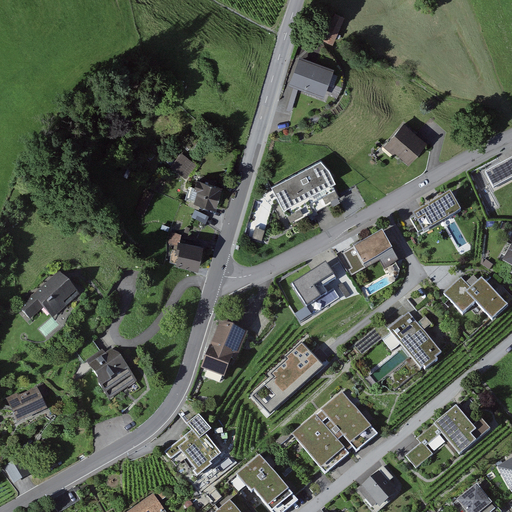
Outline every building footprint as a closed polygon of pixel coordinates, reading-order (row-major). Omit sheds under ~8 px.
[(333,44),(346,17),(333,11),(320,38),(333,44)] [(330,97),(338,70),(301,59),(293,85),(330,97)] [(428,142),(403,124),(387,147),(413,164),(428,142)] [(171,167),(185,178),(196,165),(183,153),(171,167)] [(277,183),(290,209),(343,182),(335,165),(327,158),(277,183)] [(511,161),(486,175),(495,192),(511,182),(511,161)] [(195,202),(220,208),(225,187),(200,181),(195,202)] [(147,214),(153,190),(145,188),(139,212),(147,214)] [(419,237),(465,212),(456,195),(410,219),(419,237)] [(207,220),(209,214),(195,210),(193,217),(207,220)] [(254,226),(250,236),(262,240),(265,230),(254,226)] [(386,232),(358,248),(367,265),(380,258),(386,269),(398,262),(392,251),(396,249),(386,232)] [(177,265),(201,269),(205,245),(181,241),(177,265)] [(328,264),(294,285),(307,307),(321,299),(315,289),(335,276),(328,264)] [(58,275),(21,310),(33,322),(46,309),(54,317),(77,295),(58,275)] [(499,322),(511,308),(511,305),(486,279),(477,288),(466,277),(447,295),(466,315),(479,302),(499,322)] [(409,312),(389,330),(425,370),(445,352),(409,312)] [(222,323),(206,370),(232,379),(248,332),(222,323)] [(314,361),(301,346),(287,359),(288,361),(272,376),(275,380),(254,399),(270,418),(323,371),(314,361)] [(114,348),(88,364),(111,399),(136,383),(114,348)] [(11,404),(19,423),(52,409),(44,390),(11,404)] [(343,392),(320,413),(355,451),(378,430),(343,392)] [(461,407),(421,440),(425,444),(408,458),(418,470),(436,455),(430,448),(447,433),(465,455),(494,431),(486,421),(478,428),(461,407)] [(215,463),(225,454),(210,436),(217,430),(203,415),(190,426),(195,431),(170,453),(176,461),(184,454),(203,477),(217,465),(215,463)] [(317,415),(294,436),(329,474),(351,454),(317,415)] [(261,456),(238,477),(270,511),(276,511),(296,494),(261,456)] [(511,488),(511,461),(500,469),(511,488)] [(384,473),(361,491),(378,511),(379,511),(401,493),(384,473)] [(487,511),(496,505),(480,485),(454,506),(458,511),(487,511)] [(165,511),(154,495),(129,511),(165,511)] [(245,511),(234,500),(220,511),(245,511)]
